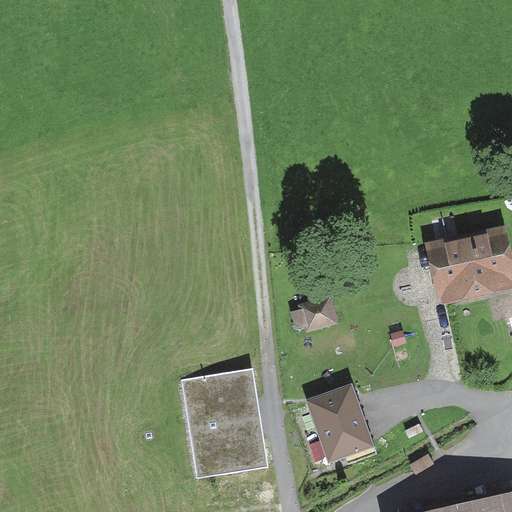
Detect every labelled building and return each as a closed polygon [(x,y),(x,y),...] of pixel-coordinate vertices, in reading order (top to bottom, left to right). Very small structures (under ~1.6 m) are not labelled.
[(511,281),(500,230),(431,246),(444,299),(511,283),(511,281)] [(329,298),(303,305),(304,309),(297,311),(301,325),(308,323),(309,328),(335,321),(329,298)] [(184,382),(199,476),(265,465),(250,372),(184,382)] [(372,445),(351,388),(311,402),(331,459),(372,445)] [(511,511),(511,497),(446,511),(511,511)]
